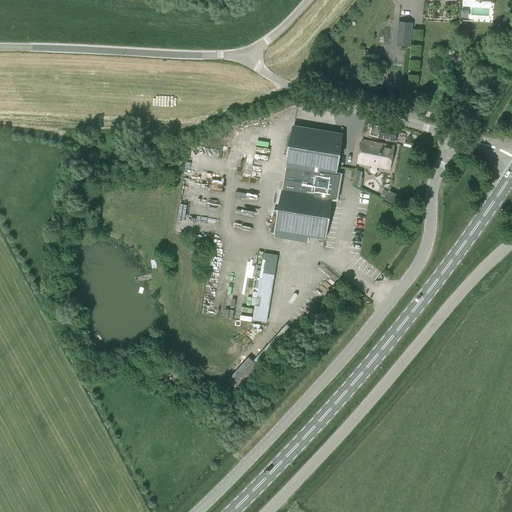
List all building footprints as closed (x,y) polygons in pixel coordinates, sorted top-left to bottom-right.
[(399,22),(397,46),(411,47),(413,23),(399,22)] [(382,127),(373,125),(370,136),(379,138),(396,142),(398,131),(382,127)] [(286,166),(282,190),(275,230),(324,239),(331,199),(335,200),(339,176),(335,176),(342,136),(293,127),(286,166)] [(390,170),(394,146),(362,141),(358,164),(390,170)] [(213,187),(222,188),(223,182),(214,180),(213,187)] [(393,204),(397,195),(390,191),(386,200),(393,204)] [(268,322),(278,254),(261,252),(251,320),(268,322)] [(218,315),(233,318),(235,310),(220,306),(218,315)] [(221,379),(244,392),(262,360),(261,360),(264,355),(261,353),(256,360),(247,355),(237,373),(228,368),(221,379)]
